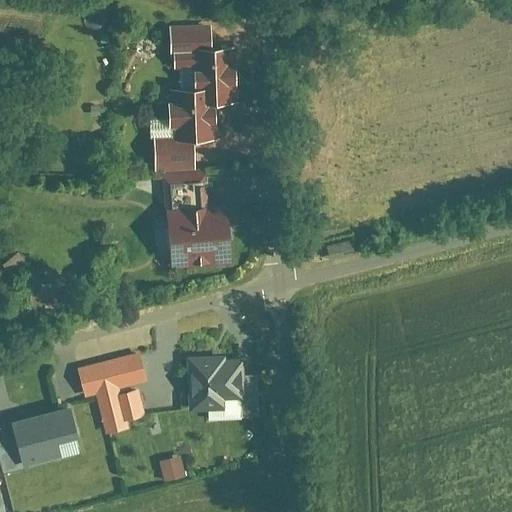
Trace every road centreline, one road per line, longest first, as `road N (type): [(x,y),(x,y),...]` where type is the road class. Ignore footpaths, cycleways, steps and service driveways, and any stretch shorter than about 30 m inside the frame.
road 1 (residential): [(278,286),(0,359)]
road 2 (residential): [(278,286),(266,0)]
road 3 (residential): [(511,225),(278,286)]
road 4 (residential): [(285,511),(278,286)]
